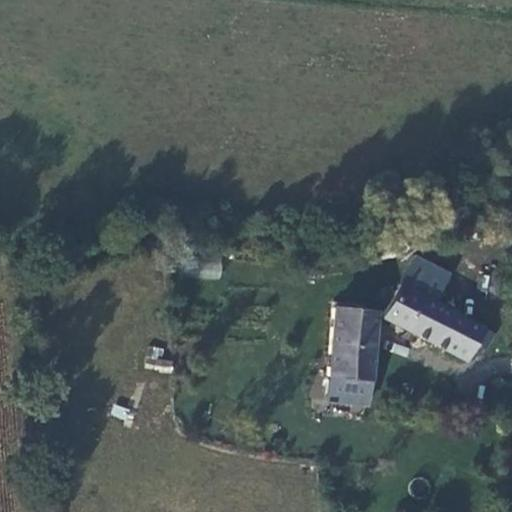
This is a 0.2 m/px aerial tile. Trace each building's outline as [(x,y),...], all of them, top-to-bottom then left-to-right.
[(221,262),(197,262),(197,278),(221,277),(221,262)] [(473,340),(480,329),(425,297),(389,277),(385,283),(381,280),(377,279),(373,281),(370,285),(370,290),(372,294),(377,296),(372,308),(451,352),(462,335),(473,340)] [(363,305),(324,301),(320,349),(319,370),(359,372),(363,305)] [(303,362),(305,349),(279,346),(278,360),(303,362)] [(357,395),(359,372),(319,370),(318,393),(357,395)]
